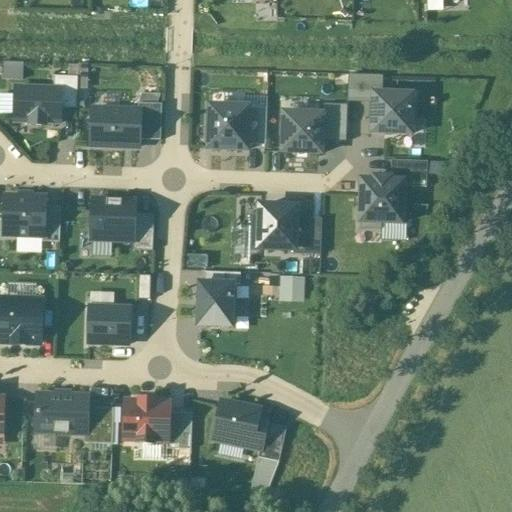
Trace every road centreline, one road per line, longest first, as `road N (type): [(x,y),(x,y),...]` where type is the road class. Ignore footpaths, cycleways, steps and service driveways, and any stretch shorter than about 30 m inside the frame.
road 1 (residential): [(366,439),(511,189)]
road 2 (residential): [(366,439),(242,378),(160,366)]
road 3 (residential): [(169,169),(160,366)]
road 4 (residential): [(178,0),(169,169)]
road 5 (residential): [(169,169),(0,160)]
road 6 (residential): [(160,366),(0,363)]
road 7 (residential): [(307,174),(169,169)]
